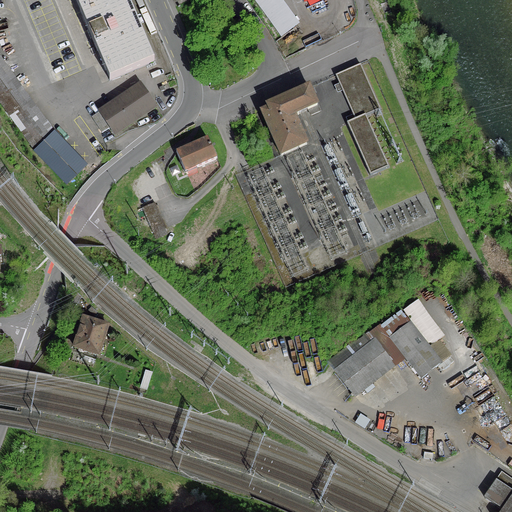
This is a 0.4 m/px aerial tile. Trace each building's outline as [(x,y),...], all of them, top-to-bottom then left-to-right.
[(74,0),(109,81),(153,62),(126,0),(74,0)] [(65,184),(85,166),(53,132),(0,58),(0,105),(34,152),(65,184)] [(381,110),(361,65),(336,76),(355,120),(347,123),(370,176),(389,168),(386,162),(380,146),(373,133),(366,116),(381,110)] [(140,85),(98,113),(113,136),(155,108),(140,85)] [(318,106),(309,87),(295,94),(267,106),(268,109),(261,112),(281,156),(308,144),(295,116),(303,112),(318,106)] [(184,173),(216,159),(207,139),(175,153),(184,173)] [(156,176),(161,173),(153,160),(149,163),(156,176)] [(166,183),(153,189),(158,200),(171,195),(166,183)] [(153,203),(141,208),(153,234),(164,229),(153,203)] [(98,355),(107,326),(82,318),(73,347),(98,355)] [(417,318),(389,339),(420,379),(440,364),(419,337),(427,331),(417,318)] [(353,396),(393,366),(374,341),(334,372),(353,396)] [(141,389),(147,391),(152,373),(146,371),(141,389)] [(511,480),(501,472),(483,498),(502,511),(511,497),(511,480)]
